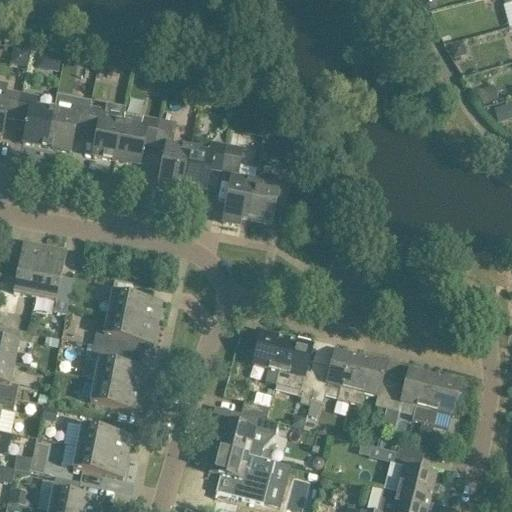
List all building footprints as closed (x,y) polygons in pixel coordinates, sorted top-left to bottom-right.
[(435,9),(437,4),(434,0),(424,0),(422,3),(422,8),(426,12),(431,12),(435,9)] [(463,45),(449,48),(453,62),(466,58),(463,45)] [(166,80),(149,77),(146,90),(163,93),(166,80)] [(0,140),(1,141),(5,120),(16,122),(20,96),(7,93),(8,87),(0,85),(0,140)] [(498,101),(492,87),(475,94),(481,109),(498,101)] [(48,140),(53,112),(35,109),(37,99),(20,96),(16,122),(27,124),(23,145),(46,150),(48,140)] [(57,102),(55,113),(53,112),(48,140),(46,150),(70,154),(74,133),(85,135),(90,109),(73,106),(57,102)] [(497,125),(500,124),(508,122),(504,107),(493,110),(494,114),(497,125)] [(92,159),(115,163),(117,153),(124,115),(106,112),(90,109),(85,135),(96,137),(92,159)] [(117,153),(115,163),(139,168),(143,146),(154,148),(159,122),(142,119),(124,115),(117,153)] [(175,187),(182,188),(184,179),(188,151),(170,148),(175,125),(159,122),(154,148),(165,150),(157,192),(173,195),(175,187)] [(182,188),(206,193),(210,171),(221,173),(226,148),(209,144),(207,155),(188,151),(184,179),(182,188)] [(242,151),(226,148),(221,173),(237,177),(242,151)] [(249,212),(247,222),(271,226),(275,204),(285,206),(290,180),(273,177),(271,187),(254,184),(249,212)] [(247,222),(249,212),(254,184),(232,179),(222,225),(239,228),(240,220),(247,222)] [(34,300),(43,254),(31,252),(32,248),(22,246),(12,296),(34,300)] [(55,257),(43,254),(34,300),(57,305),(66,254),(56,252),(55,257)] [(148,325),(153,326),(156,314),(160,315),(162,305),(112,295),(107,317),(148,325)] [(96,337),(94,347),(118,354),(121,342),(153,348),(155,339),(151,338),(153,326),(148,325),(107,317),(103,338),(96,337)] [(261,336),(258,345),(252,369),(278,375),(284,352),(286,342),(261,336)] [(53,349),(55,341),(45,339),(44,347),(53,349)] [(0,364),(13,367),(18,346),(0,342),(0,364)] [(286,342),(284,352),(278,375),(278,376),(275,387),(299,393),(298,400),(302,401),(310,403),(311,403),(319,368),(307,365),(312,348),(286,342)] [(94,383),(94,384),(134,392),(140,393),(142,381),(146,382),(148,372),(115,365),(118,354),(94,347),(93,348),(87,347),(81,381),(94,383)] [(335,354),(332,364),(331,371),(319,368),(311,403),(322,406),(324,399),(336,402),(336,403),(350,406),(359,371),(361,361),(335,354)] [(361,361),(359,371),(350,406),(360,409),(363,397),(377,400),(375,409),(387,412),(393,387),(381,384),(386,367),(361,361)] [(0,399),(14,402),(17,389),(9,388),(13,367),(0,364),(0,399)] [(412,423),(422,426),(435,380),(409,373),(405,390),(393,387),(387,412),(399,415),(401,407),(415,410),(412,423)] [(435,380),(422,426),(432,428),(436,415),(451,419),(459,386),(435,380)] [(94,384),(89,406),(140,416),(142,406),(137,405),(140,393),(134,392),(94,384)] [(49,408),(50,399),(38,397),(36,406),(49,408)] [(0,434),(10,437),(15,416),(12,415),(14,402),(0,399),(0,434)] [(311,404),(308,416),(315,417),(318,406),(311,404)] [(266,423),(269,411),(253,407),(244,405),(241,417),(266,423)] [(55,425),(57,412),(44,410),(42,423),(55,425)] [(261,449),(274,438),(277,425),(266,423),(241,417),(238,429),(221,424),(214,450),(224,452),(258,461),(261,449)] [(302,432),(305,421),(293,418),(290,429),(302,432)] [(429,446),(433,430),(421,427),(417,443),(429,446)] [(76,450),(113,457),(123,459),(125,447),(129,448),(131,438),(80,428),(76,450)] [(0,457),(7,459),(11,437),(10,437),(0,434),(0,457)] [(400,444),(397,456),(423,462),(426,451),(400,444)] [(123,459),(113,457),(76,450),(68,448),(63,470),(123,482),(124,472),(120,471),(123,459)] [(368,460),(371,450),(361,448),(358,457),(368,460)] [(258,461),(224,452),(214,450),(208,475),(245,484),(240,504),(271,511),(281,511),(283,506),(305,511),(311,511),(316,496),(300,492),(299,498),(252,486),(258,461)] [(436,478),(420,474),(423,462),(397,456),(395,467),(390,465),(383,492),(430,503),(436,478)] [(44,474),(47,461),(32,459),(32,461),(30,471),(44,474)] [(315,460),(312,464),(312,469),(316,473),(320,472),(324,468),(323,463),(320,460),(315,460)] [(0,484),(11,487),(15,472),(0,468),(0,484)] [(427,511),(430,503),(383,492),(378,511),(427,511)] [(13,493),(10,507),(18,509),(21,495),(13,493)] [(53,493),(48,511),(96,511),(99,511),(100,511),(103,502),(53,493)] [(209,500),(205,511),(238,511),(239,508),(209,500)]
